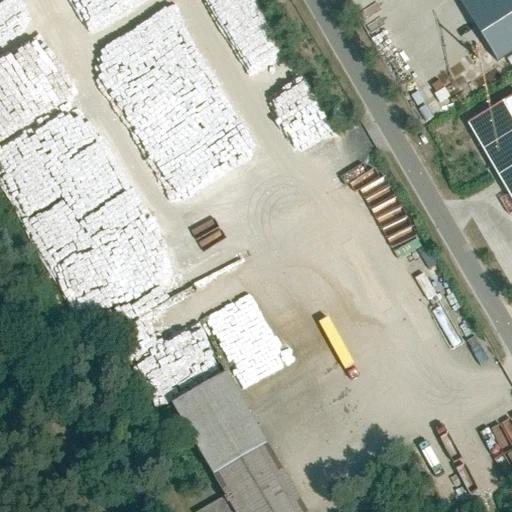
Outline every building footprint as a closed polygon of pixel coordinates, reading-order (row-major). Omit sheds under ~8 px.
[(511,48),(511,0),(463,0),(499,56),(511,48)] [(511,100),(467,127),(511,204),(511,100)] [(375,167),(350,178),(354,186),(378,175),(375,167)] [(307,511),(221,371),(169,403),(224,492),(194,511),(307,511)] [(511,401),(461,425),(466,436),(451,443),(457,456),(450,460),(461,484),(474,478),(482,496),(511,482),(511,401)] [(273,420),(276,429),(299,418),(296,410),(273,420)]
